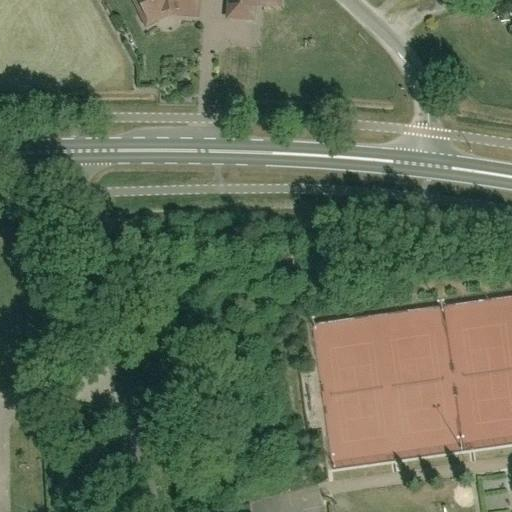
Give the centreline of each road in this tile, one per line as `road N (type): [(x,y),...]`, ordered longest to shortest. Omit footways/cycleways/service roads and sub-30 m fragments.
road 1 (unclassified): [(74,153),(84,237),(150,511)]
road 2 (primary): [(74,153),(426,168)]
road 3 (unclassified): [(426,168),(428,103),(407,60),(346,0)]
